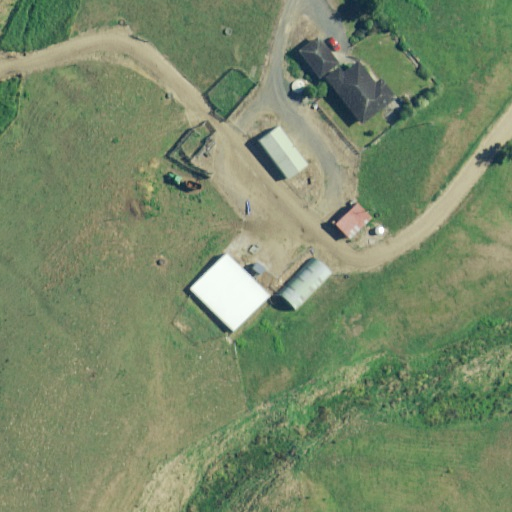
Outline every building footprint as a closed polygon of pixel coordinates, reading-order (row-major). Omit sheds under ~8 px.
[(321,78),(337,66),(315,37),(296,52),(318,81),(321,78)] [(368,48),(356,45),(354,57),(366,59),(368,48)] [(337,66),(321,78),(357,125),(392,98),(378,79),(372,83),(354,60),(340,71),(337,66)] [(305,165),(275,126),(256,140),(285,179),(305,165)] [(368,217),(353,203),(332,225),(346,239),(368,217)] [(266,295),(222,253),(187,288),(231,331),(266,295)] [(327,274),(310,258),(276,295),(292,310),(327,274)]
